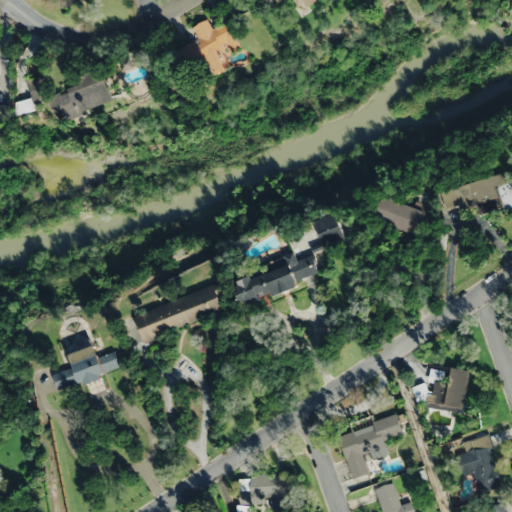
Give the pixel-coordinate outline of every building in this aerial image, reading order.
[(228,21),(212,29),(207,19),(192,26),(199,39),(176,50),(186,71),(205,62),(212,76),(231,67),(225,54),(241,46),(228,21)] [(103,68),(75,76),(78,86),(50,95),(57,119),(113,101),(103,68)] [(48,96),(38,75),(26,80),(36,102),(48,96)] [(500,199),(502,209),(511,206),(511,180),(507,181),(506,174),(442,188),(447,210),(500,199)] [(416,235),(424,210),(384,197),(376,221),(416,235)] [(324,244),(345,236),(336,213),(315,221),(324,244)] [(319,272),(314,254),(296,259),(294,252),(267,261),(270,270),(235,281),(242,304),(299,287),(296,279),(319,272)] [(224,310),(218,294),(227,291),(223,281),(134,315),(144,341),(224,310)] [(58,389),(121,369),(115,349),(98,355),(95,345),(69,353),(73,367),(53,373),(58,389)] [(469,369),(451,367),(449,382),(434,380),(433,387),(416,385),(414,399),(429,401),(428,407),(463,411),(469,369)] [(338,434),(352,478),(369,472),(366,461),(389,453),(384,439),(403,433),(397,415),(338,434)] [(473,471),(480,493),(503,485),(486,433),(466,440),(470,450),(459,453),(465,474),(473,471)] [(239,475),(239,509),(262,509),(262,504),(274,504),(274,511),(293,511),(293,475),(239,475)] [(415,511),(412,501),(401,504),(394,482),(376,488),(383,511),(415,511)] [(508,511),(505,502),(485,507),(486,511),(508,511)]
